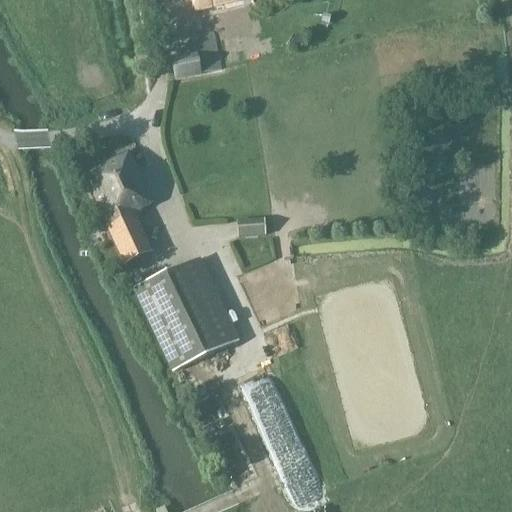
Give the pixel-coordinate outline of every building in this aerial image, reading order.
[(192,0),(195,12),(237,1),(236,0),(192,0)] [(194,55),(171,59),(175,80),(220,71),(213,34),(191,38),(194,55)] [(139,210),(151,204),(127,152),(81,174),(124,266),(152,254),(134,216),(140,213),(139,210)] [(243,239),(273,236),(271,219),(241,222),(243,239)] [(199,259),(131,291),(171,376),(239,344),(199,259)] [(265,327),(270,347),(289,342),(284,322),(265,327)]
